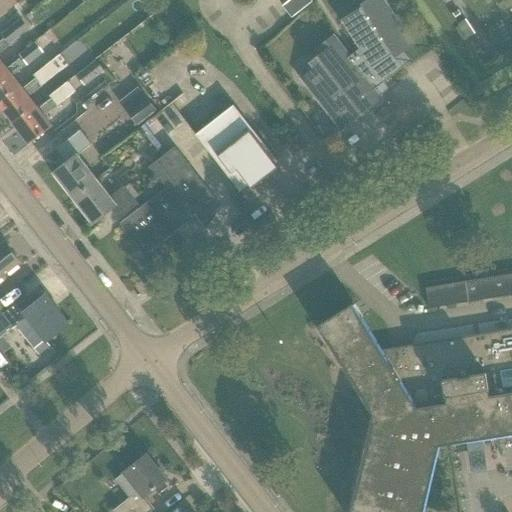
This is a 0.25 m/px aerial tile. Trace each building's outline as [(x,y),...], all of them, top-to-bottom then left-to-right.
[(298,14),(312,0),(290,0),(288,3),(298,14)] [(364,110),(380,98),(375,92),(412,63),(403,50),(411,44),(382,0),(367,0),(362,4),(363,6),(340,20),(359,49),(348,58),(334,40),(320,51),(325,57),(312,66),(316,72),(304,82),(340,129),(356,116),(357,118),(366,112),(364,110)] [(0,68),(4,65),(0,60),(0,54),(10,47),(9,46),(19,38),(29,30),(20,20),(0,35),(4,40),(0,42),(0,68)] [(4,65),(0,68),(0,101),(20,86),(13,77),(25,67),(25,66),(43,51),(35,42),(17,57),(19,59),(7,69),(4,65)] [(76,76),(85,86),(104,71),(96,60),(76,76)] [(49,64),(39,71),(42,74),(48,81),(57,74),(49,64)] [(68,70),(56,79),(62,86),(73,77),(68,70)] [(20,86),(0,101),(0,106),(13,123),(36,106),(28,97),(41,87),(48,81),(42,74),(35,79),(22,89),(20,86)] [(36,106),(13,123),(30,144),(52,127),(44,117),(57,107),(64,101),(58,94),(51,99),(38,109),(36,106)] [(95,105),(90,99),(84,103),(89,109),(95,105)] [(147,100),(129,115),(137,126),(156,112),(147,100)] [(274,160),(276,163),(278,162),(233,105),(196,134),(240,191),(248,185),(246,182),(255,174),(274,160)] [(71,199),(95,180),(76,155),(91,144),(80,130),(56,149),(66,162),(52,174),(71,199)] [(199,222),(220,206),(173,146),(148,166),(165,187),(140,207),(133,198),(124,206),(122,204),(117,209),(118,211),(119,210),(126,218),(119,223),(144,255),(194,216),(199,222)] [(115,206),(117,209),(122,204),(124,206),(133,198),(123,186),(109,197),(95,180),(71,199),(91,224),(115,206)] [(4,242),(0,245),(0,277),(20,262),(4,242)] [(465,282),(426,288),(430,309),(468,302),(465,282)] [(0,314),(0,336),(4,333),(5,334),(19,323),(29,335),(27,336),(36,348),(46,341),(68,324),(46,296),(33,306),(26,297),(1,317),(0,314)] [(511,329),(381,352),(352,307),(354,306),(352,305),(317,328),(318,329),(320,328),(375,415),(351,511),(422,511),(437,445),(511,433),(511,329)] [(471,441),(471,467),(486,467),(486,442),(471,441)] [(511,466),(511,443),(501,445),(504,468),(511,466)] [(113,511),(114,511),(151,511),(155,509),(145,497),(166,480),(147,455),(124,473),(116,480),(130,498),(113,511)]
